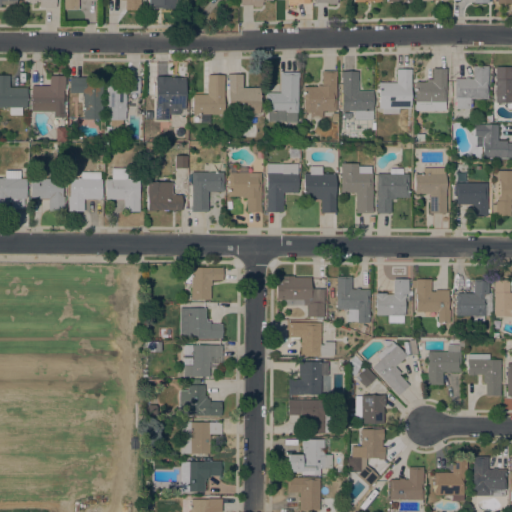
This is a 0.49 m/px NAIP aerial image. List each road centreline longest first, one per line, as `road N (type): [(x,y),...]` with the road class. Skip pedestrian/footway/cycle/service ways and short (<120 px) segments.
road 1 (residential): [(511,33),(0,41)]
road 2 (residential): [(511,246),(0,242)]
road 3 (residential): [(252,511),(255,244)]
